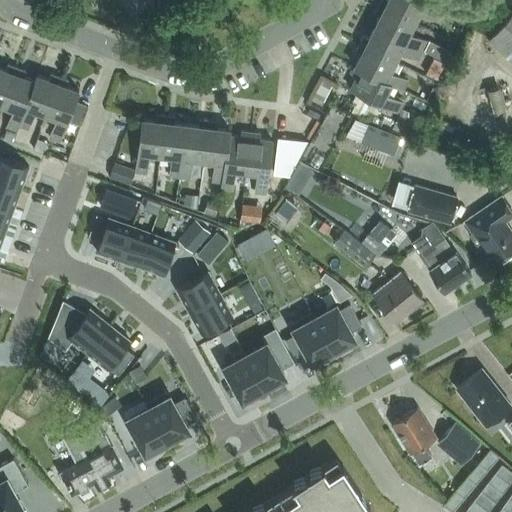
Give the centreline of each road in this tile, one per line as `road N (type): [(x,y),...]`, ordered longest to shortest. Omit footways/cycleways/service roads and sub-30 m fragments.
road 1 (residential): [(233,445),(171,333),(106,282),(50,257),(118,52)]
road 2 (tertiary): [(233,445),(511,293)]
road 3 (residential): [(319,0),(309,17),(214,71),(189,74),(118,52)]
road 4 (tertiary): [(111,511),(233,445)]
road 5 (residential): [(118,52),(0,3)]
